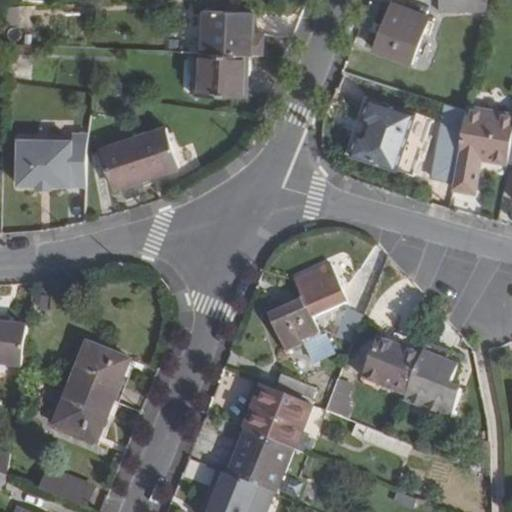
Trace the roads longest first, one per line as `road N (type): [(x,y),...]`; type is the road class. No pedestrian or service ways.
road 1 (tertiary): [(134,511),(220,296),(235,215)]
road 2 (residential): [(511,253),(265,185)]
road 3 (tertiary): [(235,215),(81,252),(0,257)]
road 4 (tertiary): [(340,0),(265,185)]
